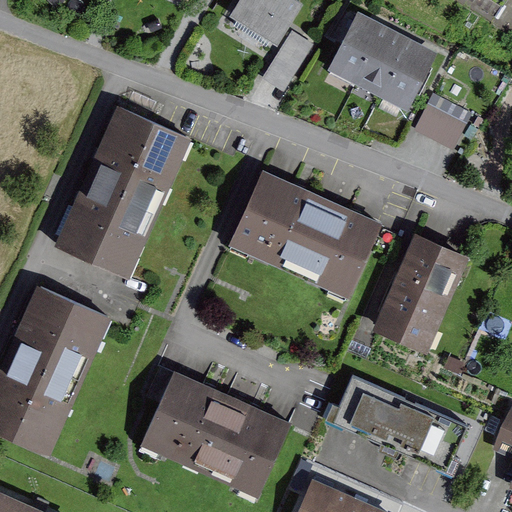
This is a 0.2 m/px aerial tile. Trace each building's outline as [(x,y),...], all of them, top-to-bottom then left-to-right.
[(278,48),(304,5),(295,0),(240,0),(229,20),(278,48)] [(470,0),(489,11),(497,16),(504,5),(496,0),(470,0)] [(383,30),(358,17),(333,66),(358,79),(383,30)] [(408,43),(383,30),(358,79),(382,92),(408,43)] [(289,96),(317,48),(292,34),(264,82),(289,96)] [(433,56),(408,43),(382,92),(407,104),(433,56)] [(450,152),(464,127),(429,108),(415,133),(450,152)] [(115,111),(85,179),(163,213),(193,146),(115,111)] [(265,174),(234,245),(291,270),(323,199),(265,174)] [(85,179),(55,247),(133,281),(163,213),(85,179)] [(323,199),(291,270),(349,295),(380,225),(323,199)] [(463,258),(418,238),(379,327),(423,347),(463,258)] [(37,289),(6,354),(78,388),(109,323),(37,289)] [(6,354),(0,366),(0,431),(47,454),(78,388),(6,354)] [(229,398),(172,373),(140,443),(197,469),(229,398)] [(467,426),(350,376),(337,407),(327,403),(320,419),(454,477),(462,459),(454,456),(467,426)] [(286,424),(229,398),(197,469),(254,494),(286,424)] [(511,404),(494,444),(511,451),(511,404)] [(384,511),(310,482),(297,511),(384,511)] [(40,511),(0,492),(0,511),(40,511)]
